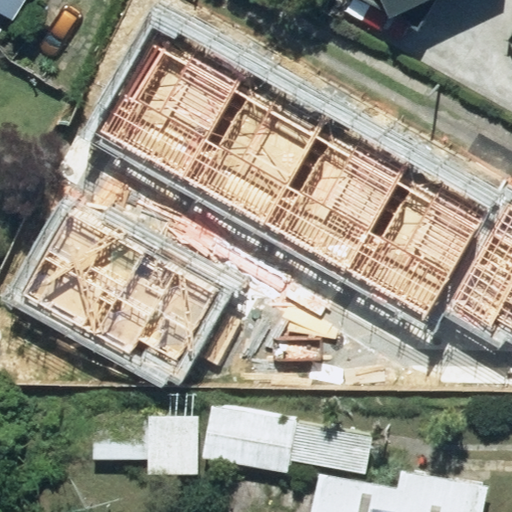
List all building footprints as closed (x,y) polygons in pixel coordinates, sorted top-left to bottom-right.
[(97,131),(427,316),(488,208),(159,23),(97,131)] [(511,201),(510,200),(448,309),(491,333),(496,324),(511,332),(511,201)] [(221,284),(70,204),(20,297),(129,355),(137,340),(179,362),(221,284)] [(222,394),(220,407),(162,403),(162,411),(102,410),(102,456),(161,456),(161,467),(213,468),(216,449),(303,469),(305,451),(382,464),(390,427),(311,413),(222,394)] [(496,511),(503,476),(414,461),(411,477),(334,464),(326,511),(496,511)]
